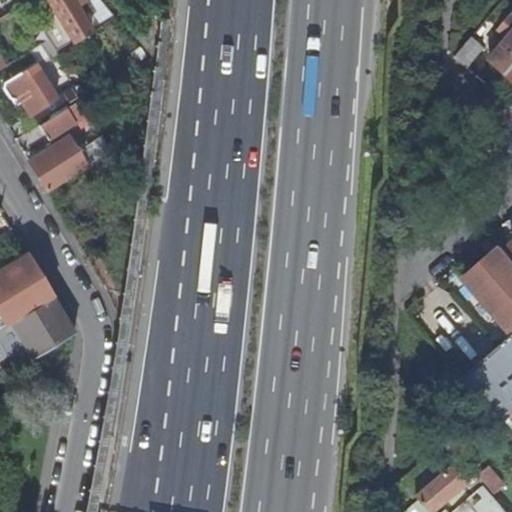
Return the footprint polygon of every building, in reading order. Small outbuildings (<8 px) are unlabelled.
[(48,0),(55,10),(59,17),(74,40),(93,28),(79,5),(87,0),(101,23),(115,14),(103,0),(48,0)] [(509,76),(511,72),(511,21),(502,32),(511,41),(493,62),(509,76)] [(56,48),(49,52),(51,55),(54,59),(68,50),(61,38),(52,43),(56,48)] [(475,39),(457,60),(469,70),(487,50),(475,39)] [(44,44),(33,51),(40,62),(51,55),(49,52),(44,44)] [(82,101),(83,100),(74,87),(57,98),(39,69),(25,78),(22,73),(6,83),(5,88),(11,98),(15,99),(19,104),(23,101),(31,114),(33,113),(41,125),(82,101)] [(73,117),(87,109),(82,101),(41,125),(50,140),(77,124),(73,117)] [(49,190),(113,152),(105,139),(80,154),(70,137),(31,161),(49,190)] [(0,236),(0,257),(9,253),(0,236)] [(511,260),(502,249),(465,281),(511,333),(511,338),(464,380),(469,386),(487,406),(491,411),(505,426),(510,422),(511,419),(511,260)] [(0,331),(54,298),(27,254),(0,270),(0,331)] [(33,358),(76,332),(54,298),(0,331),(0,341),(16,331),(33,358)] [(463,463),(449,447),(390,497),(403,511),(405,511),(421,498),(424,501),(433,511),(506,511),(494,498),(478,480),(473,474),(468,469),(463,463)] [(473,465),(468,469),(473,474),(477,470),(473,465)] [(490,470),(478,480),(494,498),(506,488),(490,470)] [(412,511),(433,511),(424,501),(412,511)]
